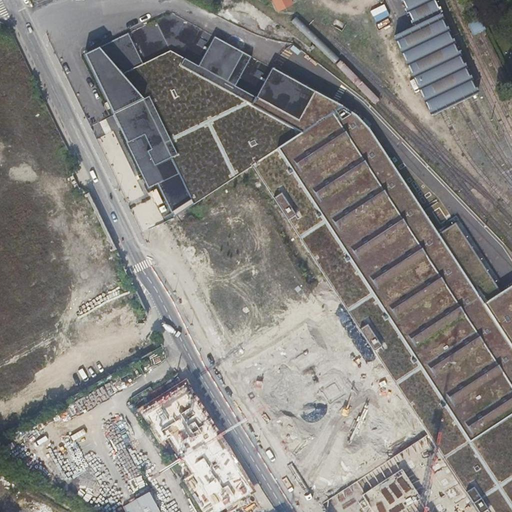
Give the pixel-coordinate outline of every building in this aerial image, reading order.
[(434,0),(397,0),(411,28),(391,37),(429,117),(442,111),(459,103),(470,97),(476,95),(439,15),(441,13),(434,0)] [(484,31),(474,9),(462,15),(472,36),(484,31)] [(478,511),(511,511),(511,284),(503,290),(454,220),(436,230),(371,130),(358,115),(342,104),(171,12),(84,54),(148,188),(158,184),(175,216),(194,204),(252,166),(478,511)] [(131,399),(150,432),(194,408),(175,374),(131,399)] [(261,511),(222,447),(177,473),(200,511),(261,511)] [(145,478),(161,506),(172,500),(157,471),(145,478)] [(120,505),(123,511),(157,511),(158,511),(147,491),(120,505)] [(161,511),(172,511),(178,510),(175,503),(161,510),(161,511)]
